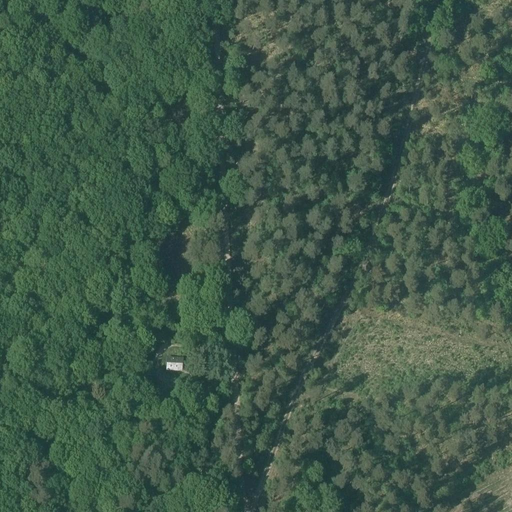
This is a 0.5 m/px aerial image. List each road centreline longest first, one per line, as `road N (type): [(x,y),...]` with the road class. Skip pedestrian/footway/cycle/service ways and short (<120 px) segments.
road 1 (track): [(256,511),(275,425),(365,248),(445,0)]
road 2 (track): [(215,0),(247,511)]
